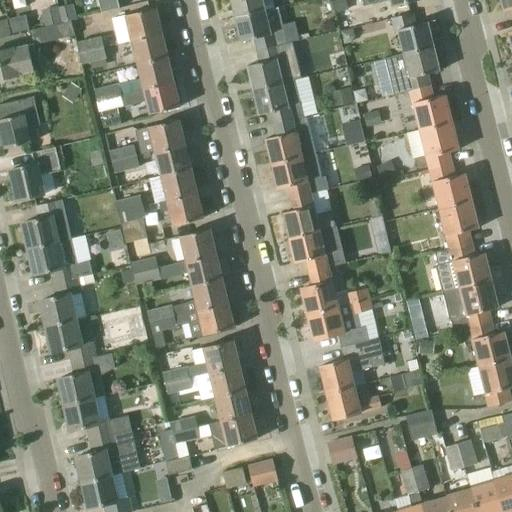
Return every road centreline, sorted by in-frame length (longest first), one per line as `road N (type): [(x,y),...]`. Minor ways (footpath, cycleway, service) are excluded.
road 1 (residential): [(311,511),(268,341),(266,294),(188,0)]
road 2 (residential): [(511,229),(473,80),(463,0)]
road 3 (residential): [(53,511),(0,308)]
